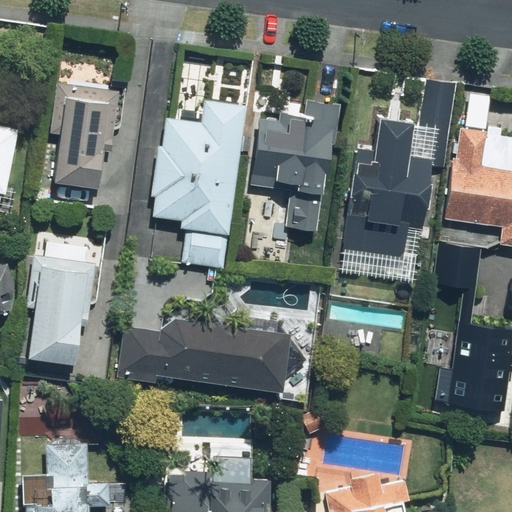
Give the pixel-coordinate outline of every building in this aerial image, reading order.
[(511,107),(504,106),(502,128),(481,126),(484,97),(467,95),(464,126),(448,124),(438,217),(496,223),(494,245),(511,246),(511,107)] [(101,102),(55,97),(46,183),(92,188),(101,102)] [(333,105),(273,97),(271,114),(252,112),(243,187),(282,192),(277,229),(317,234),(333,105)] [(235,103),(192,99),(191,119),(157,117),(149,219),(179,221),(175,265),(221,269),(235,103)] [(364,145),(345,143),(336,251),(397,257),(399,227),(414,228),(424,122),(367,117),(364,145)] [(0,185),(12,130),(0,127),(0,185)] [(31,255),(21,361),(71,365),(84,232),(50,229),(49,242),(42,242),(41,256),(31,255)] [(454,289),(440,405),(503,412),(511,337),(511,325),(471,320),(480,244),(444,240),(438,287),(454,289)] [(0,318),(20,313),(5,261),(0,261),(0,318)] [(155,375),(271,393),(280,336),(160,317),(159,328),(120,322),(112,376),(154,382),(155,375)] [(37,398),(29,398),(28,437),(70,439),(71,410),(36,408),(37,398)] [(324,405),(296,417),(305,437),(332,424),(324,405)] [(260,511),(263,477),(248,477),(251,434),(193,431),(191,465),(164,464),(160,511),(260,511)] [(20,511),(78,511),(79,505),(107,505),(107,482),(79,482),(80,441),(39,440),(39,475),(16,475),(15,506),(21,506),(20,511)] [(395,511),(394,501),(405,499),(398,462),(316,477),(322,511),(395,511)]
